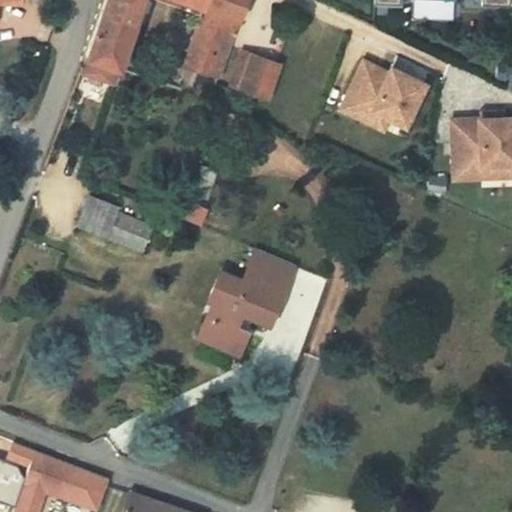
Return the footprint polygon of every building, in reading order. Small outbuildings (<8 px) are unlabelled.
[(1,0),(1,5),(0,4),(0,22),(24,24),(25,0),(1,0)] [(133,47),(148,11),(120,0),(111,0),(98,33),(133,47)] [(120,0),(148,11),(204,35),(218,1),(214,0),(120,0)] [(511,0),(371,0),(372,7),(401,8),(401,0),(483,0),(483,5),(511,6),(511,0)] [(250,15),(218,1),(204,35),(237,49),(250,15)] [(74,91),(109,105),(133,47),(98,33),(74,91)] [(216,105),(237,49),(204,35),(181,92),(216,105)] [(386,88),(361,77),(339,125),(366,137),(371,125),(387,132),(404,140),(423,98),(389,82),(386,88)] [(253,87),(240,83),(228,116),(240,120),(253,87)] [(276,95),(253,87),(240,120),(264,129),(276,95)] [(387,132),(371,125),(366,137),(382,144),(387,132)] [(481,129),(450,128),(449,188),(478,188),(478,175),(511,175),(511,129),(502,129),(481,129)] [(511,175),(478,175),(478,188),(511,188),(511,175)] [(196,194),(180,235),(193,240),(210,199),(196,194)] [(438,196),(422,194),(420,208),(436,210),(438,196)] [(80,213),(69,241),(99,252),(136,267),(145,243),(108,229),(110,224),(80,213)] [(286,278),(249,263),(235,294),(212,284),(199,314),(210,318),(202,331),(199,329),(187,353),(225,370),(237,347),(224,341),(230,328),(259,341),(286,278)] [(104,479),(34,455),(14,511),(40,511),(48,491),(94,507),(104,479)] [(17,466),(0,460),(0,502),(14,507),(24,479),(17,466)] [(174,511),(125,496),(119,511),(174,511)]
